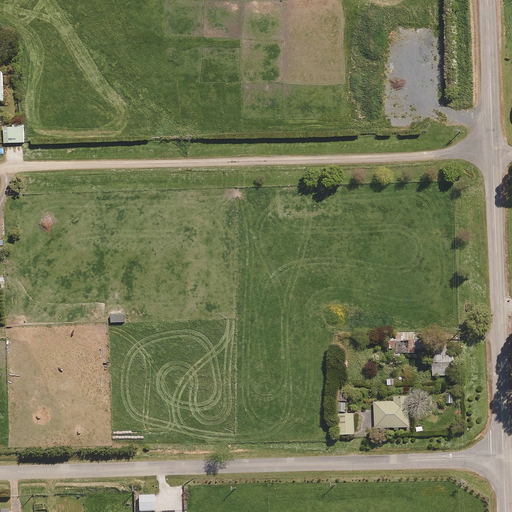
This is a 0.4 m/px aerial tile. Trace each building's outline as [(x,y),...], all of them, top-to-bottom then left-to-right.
[(24,143),(24,125),(4,126),(5,143),(24,143)] [(125,314),(110,315),(111,323),(126,322),(125,314)] [(391,349),(392,349),(393,357),(401,357),(401,354),(415,353),(415,350),(424,349),(423,340),(416,340),(415,333),(397,334),(397,340),(390,340),(391,349)] [(448,344),(433,344),(433,376),(453,376),(453,356),(448,356),(448,344)] [(409,398),(395,398),(395,403),(375,403),(376,429),(410,428),(409,398)] [(354,414),(339,414),(340,436),(355,435),(354,414)] [(155,495),(140,496),(140,511),(155,511),(155,495)]
